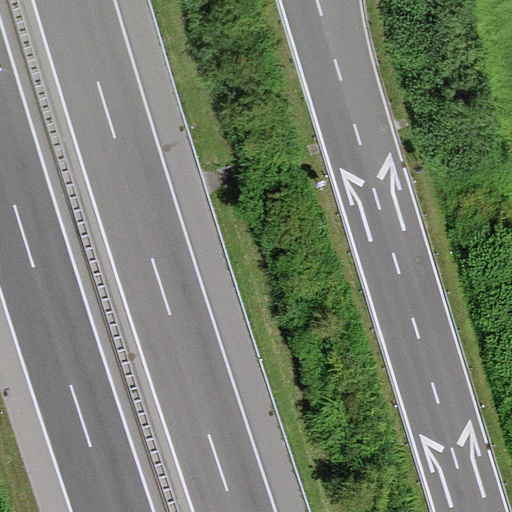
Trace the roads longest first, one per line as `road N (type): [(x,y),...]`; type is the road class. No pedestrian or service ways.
road 1 (motorway): [(235,511),(70,0)]
road 2 (motorway): [(463,511),(321,43)]
road 3 (motorway): [(0,138),(116,511)]
